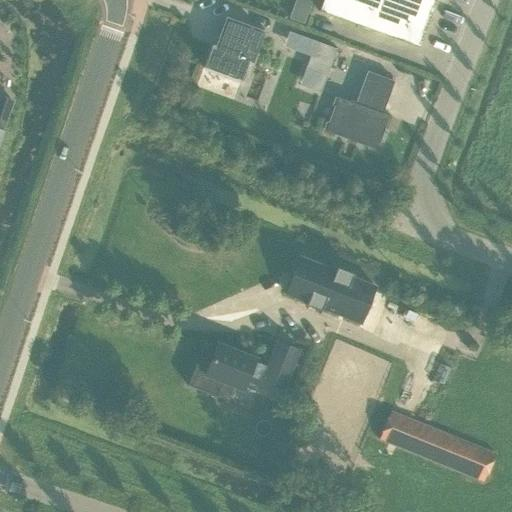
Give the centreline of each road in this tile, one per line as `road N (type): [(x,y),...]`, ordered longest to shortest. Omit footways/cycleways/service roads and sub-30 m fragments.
road 1 (tertiary): [(0,367),(122,0)]
road 2 (unknown): [(50,278),(183,303),(406,325)]
road 3 (unclassified): [(489,0),(409,222),(511,260)]
